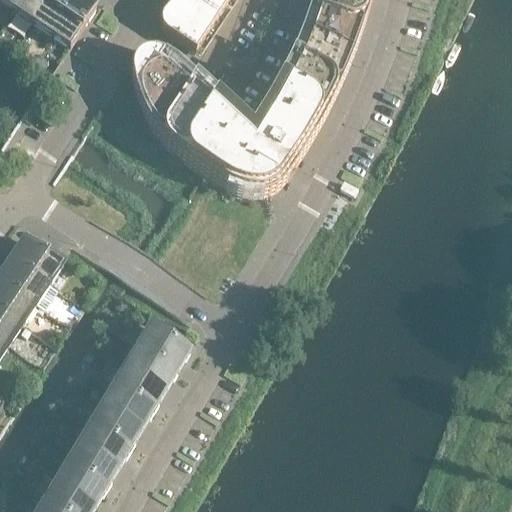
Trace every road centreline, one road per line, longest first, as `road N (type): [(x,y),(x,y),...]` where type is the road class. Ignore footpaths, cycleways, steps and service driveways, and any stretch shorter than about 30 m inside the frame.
road 1 (unclassified): [(237,336),(317,201),(386,61),(403,0)]
road 2 (residential): [(237,336),(110,255),(12,215)]
road 3 (residential): [(141,24),(12,215)]
road 4 (unclassified): [(132,511),(237,336)]
